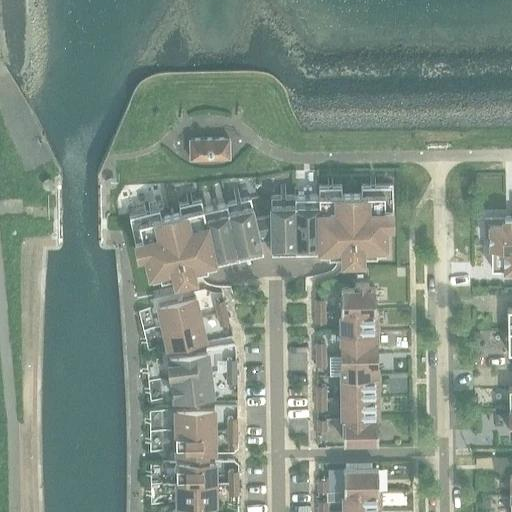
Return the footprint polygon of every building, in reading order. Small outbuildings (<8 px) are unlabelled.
[(190,138),(190,158),(229,157),(229,137),(190,138)] [(319,185),(320,254),(342,254),(342,256),(345,258),(360,258),(362,255),(362,254),(385,253),(385,223),(393,223),(392,184),(361,184),(361,194),(342,194),(342,184),(319,185)] [(319,254),(320,254),(319,185),(318,185),(318,195),(295,195),(296,253),(319,253),(319,254)] [(271,253),(296,253),(295,195),(270,195),(271,253)] [(226,202),(239,258),(263,253),(250,196),(226,202)] [(194,270),(216,265),(200,198),(178,203),(180,212),(162,216),(160,207),(129,214),(137,252),(145,250),(152,280),(174,275),(175,277),(178,278),(192,275),(194,272),(194,270)] [(239,258),(226,202),(203,207),(201,198),(200,198),(216,265),(216,264),(239,258)] [(490,245),(511,244),(511,216),(504,217),(504,218),(485,219),(485,233),(490,238),(490,245)] [(511,244),(490,245),(491,267),(511,266),(511,244)] [(236,305),(245,304),(243,280),(233,281),(236,305)] [(341,310),(375,309),(375,287),(368,287),(368,282),(355,283),(355,287),(340,288),(341,310)] [(163,325),(200,317),(195,296),(158,304),(163,325)] [(315,310),(325,310),(324,298),(315,298),(315,310)] [(216,313),(226,311),(223,299),(214,301),(216,313)] [(341,332),(376,331),(375,309),(341,310),(341,332)] [(325,310),(315,310),(316,322),(325,322),(325,310)] [(226,311),(216,313),(219,325),(229,322),(226,311)] [(200,317),(163,325),(168,346),(205,338),(200,317)] [(341,353),(376,353),(376,331),(341,332),(341,353)] [(316,353),(325,353),(325,341),(316,342),(316,353)] [(172,377),(210,373),(207,351),(169,356),(170,360),(167,361),(169,374),(171,374),(172,377)] [(325,353),(316,353),(316,366),(325,365),(325,353)] [(342,375),(376,374),(376,353),(341,353),(342,375)] [(227,370),(236,370),(236,358),(226,358),(227,370)] [(236,370),(227,370),(227,382),(236,382),(236,370)] [(210,373),(172,377),(174,399),(212,394),(210,373)] [(342,396),(377,396),(376,374),(342,375),(342,396)] [(317,397),(326,397),(326,385),(316,385),(317,397)] [(342,418),(377,417),(377,396),(342,396),(342,418)] [(326,397),(317,397),(317,409),(326,409),(326,397)] [(176,430),(214,429),(214,408),(176,408),(176,430)] [(228,429),(237,429),(237,417),(228,417),(228,429)] [(377,417),(342,418),(343,440),(377,440),(377,417)] [(326,430),(326,418),(317,418),(317,430),(326,430)] [(214,429),(176,430),(176,452),(215,451),(214,429)] [(228,441),(237,441),(237,429),(228,429),(228,441)] [(177,483),(215,482),(215,460),(176,461),(177,483)] [(343,490),(378,489),(378,467),(343,468),(343,490)] [(228,482),(238,482),(238,470),(228,470),(228,482)] [(328,478),(318,479),(318,491),(328,490),(328,478)] [(215,482),(177,483),(177,504),(215,504),(215,482)] [(238,482),(228,482),(229,494),(238,494),(238,482)] [(344,511),(379,511),(378,489),(343,490),(344,511)] [(318,511),(328,511),(327,500),(318,500),(318,511)]
